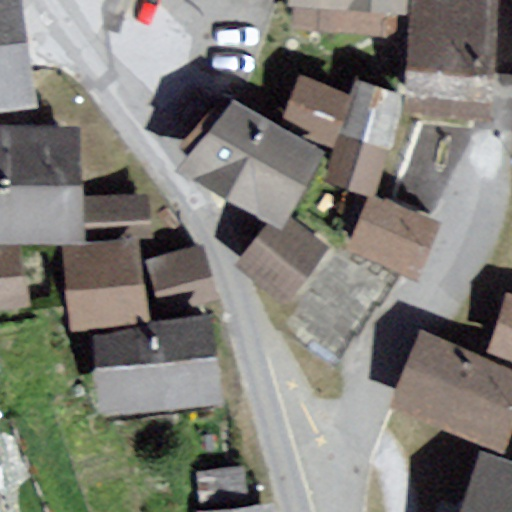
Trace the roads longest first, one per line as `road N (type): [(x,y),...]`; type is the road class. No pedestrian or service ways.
road 1 (unclassified): [(301,511),(217,246),(169,166),(43,0)]
road 2 (residential): [(350,511),(356,432),(374,382),(454,256),(495,150)]
